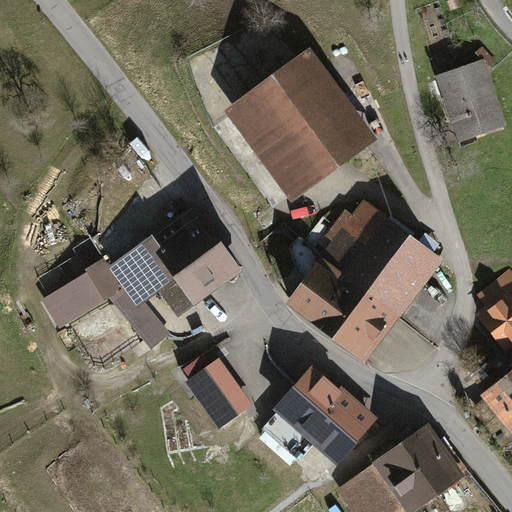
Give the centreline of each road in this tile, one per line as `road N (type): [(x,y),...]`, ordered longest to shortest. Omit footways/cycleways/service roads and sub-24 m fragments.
road 1 (unclassified): [(511,499),(419,400),(283,328),(220,218),(43,0)]
road 2 (track): [(419,400),(459,325),(465,293),(417,118),(397,0)]
